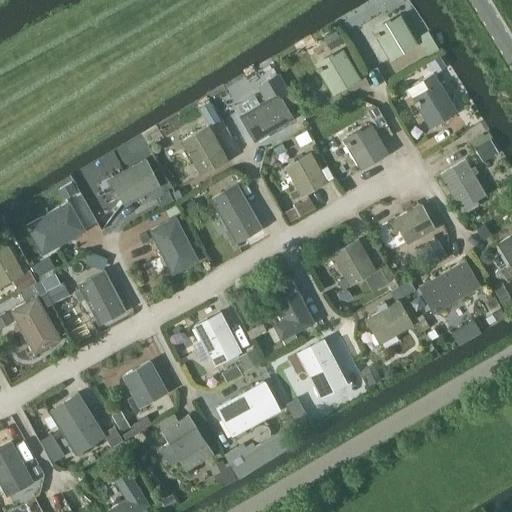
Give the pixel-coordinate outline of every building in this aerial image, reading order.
[(392,60),(418,45),(401,17),(391,23),(392,25),(380,32),(376,34),(378,37),(392,60)] [(335,94),(361,79),(344,51),(334,57),(335,59),(323,67),(323,66),(319,68),(321,71),(335,94)] [(255,95),(240,105),(245,114),(241,116),(255,139),(256,141),(259,140),(294,119),(291,113),(281,96),(290,91),(279,73),(257,86),(267,101),(261,104),(255,95)] [(408,89),(416,102),(418,105),(432,128),(458,113),(435,73),(408,89)] [(210,97),(198,102),(208,122),(219,117),(210,97)] [(229,157),(209,123),(181,139),(201,174),(229,157)] [(363,169),(389,154),(372,126),(362,132),(363,134),(351,141),(347,143),(349,146),(363,169)] [(302,196),(328,181),(312,153),(287,167),(302,196)] [(124,202),(159,184),(147,160),(112,178),(124,202)] [(461,209),(486,194),(466,160),(441,174),(461,209)] [(211,196),(236,240),(261,226),(237,182),(211,196)] [(311,194),(284,208),(289,218),(316,204),(311,194)] [(44,254),(86,230),(70,202),(28,226),(44,254)] [(409,243),(435,228),(422,205),(396,219),(409,243)] [(173,274),(199,260),(177,217),(151,231),(173,274)] [(423,264),(447,250),(438,235),(414,249),(423,264)] [(511,265),(511,235),(499,244),(511,265)] [(376,269),(358,238),(331,253),(349,285),(376,269)] [(8,242),(0,246),(0,285),(13,278),(19,291),(36,281),(30,269),(24,272),(8,242)] [(435,312),(481,286),(466,261),(421,287),(435,312)] [(57,300),(70,289),(55,270),(42,280),(57,300)] [(100,323),(126,310),(105,270),(80,284),(100,323)] [(314,322),(307,308),(293,280),(271,291),(284,317),(273,322),(282,339),(314,322)] [(35,353),(61,339),(38,297),(12,311),(35,353)] [(400,299),(366,318),(380,343),(414,323),(400,299)] [(215,365),(242,351),(221,312),(195,325),(215,365)] [(297,350),(320,396),(348,381),(325,336),(297,350)] [(257,347),(244,351),(248,364),(261,360),(257,347)] [(167,391),(150,359),(122,374),(140,406),(167,391)] [(234,435),(280,410),(264,382),(218,407),(234,435)] [(77,453),(104,435),(79,394),(51,411),(77,453)] [(114,413),(126,435),(152,421),(148,413),(130,423),(122,408),(114,413)] [(175,413),(158,422),(162,430),(170,441),(158,449),(168,465),(180,458),(188,470),(213,454),(199,431),(188,414),(179,420),(175,413)] [(0,480),(8,495),(33,481),(12,442),(0,448),(0,480)] [(110,511),(137,511),(150,504),(128,470),(114,479),(127,499),(109,510),(110,511)]
